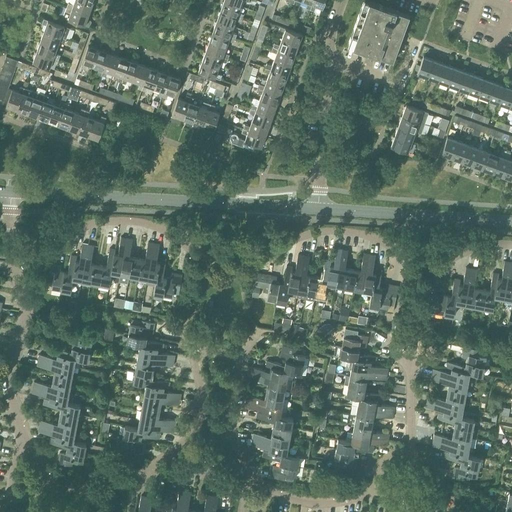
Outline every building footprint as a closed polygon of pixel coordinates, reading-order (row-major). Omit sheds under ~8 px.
[(67,7),(89,14),(92,4),(79,0),(74,0),(73,4),(68,2),(67,7)] [(241,6),(224,0),(223,0),(220,10),(242,18),(243,14),(239,12),(241,6)] [(310,10),(312,0),(301,0),(307,3),(305,8),(310,10)] [(322,8),(325,0),(312,0),(310,10),(314,11),(315,6),(322,8)] [(362,0),(346,45),(351,46),(373,54),(392,60),(409,15),(367,0),(362,0)] [(63,17),(68,19),(89,27),(91,22),(87,20),(89,14),(67,7),(63,17)] [(242,18),(220,10),(217,20),(233,26),(235,20),(240,22),(242,18)] [(44,31),(66,38),(70,28),(44,18),(42,23),(46,25),(44,31)] [(233,26),(217,20),(213,30),(234,38),(236,34),(231,32),(233,26)] [(302,35),(280,27),(278,31),(284,33),(281,39),(298,45),(302,35)] [(209,41),(226,47),(228,41),(233,42),(234,38),(213,30),(209,41)] [(66,38),(44,31),(40,41),(57,47),(59,41),(64,43),(66,38)] [(298,45),(281,39),(279,45),(274,43),(272,47),(294,55),(298,45)] [(55,53),(56,48),(57,47),(40,41),(36,51),(59,59),(60,55),(55,53)] [(224,53),(225,48),(226,47),(209,41),(206,51),(227,59),(229,54),(224,53)] [(99,49),(88,45),(80,67),(84,69),(86,63),(93,66),(99,49)] [(272,47),(271,51),(276,53),(274,60),(291,66),(294,55),(272,47)] [(101,75),(109,53),(99,49),(93,66),(99,68),(97,73),(101,75)] [(49,68),(52,61),(57,63),(59,59),(36,51),(33,61),(49,68)] [(227,59),(206,51),(202,61),(219,67),(221,61),(225,63),(227,59)] [(113,73),(119,56),(109,53),(101,75),(105,76),(107,71),(113,73)] [(6,56),(4,62),(16,66),(16,65),(18,60),(6,56)] [(121,82),(129,60),(119,56),(113,73),(119,75),(117,81),(121,82)] [(423,57),(417,73),(428,77),(434,61),(423,57)] [(18,60),(16,65),(27,69),(29,64),(22,62),(18,60)] [(129,60),(121,82),(125,84),(127,78),(134,80),(140,64),(129,60)] [(291,66),(274,60),(272,66),(266,63),(265,68),(287,76),(291,66)] [(219,79),(221,75),(216,73),(219,67),(202,61),(198,72),(219,79)] [(434,61),(428,77),(438,81),(444,64),(434,61)] [(16,66),(4,62),(2,67),(14,72),(16,66)] [(140,64),(134,80),(139,83),(137,88),(142,90),(150,67),(140,64)] [(438,81),(448,85),(454,68),(444,64),(438,81)] [(14,72),(2,67),(0,73),(12,78),(14,72)] [(150,67),(142,90),(146,91),(148,86),(154,88),(160,71),(150,67)] [(267,80),(283,86),(287,76),(265,68),(263,72),(269,74),(267,80)] [(454,68),(448,85),(458,88),(464,72),(454,68)] [(162,97),(170,75),(160,71),(154,88),(160,90),(157,96),(162,97)] [(458,88),(468,92),(474,75),(464,72),(458,88)] [(0,73),(0,79),(10,83),(12,78),(0,73)] [(174,95),(180,78),(170,75),(162,97),(166,98),(168,93),(174,95)] [(474,75),(468,92),(478,96),(484,79),(474,75)] [(10,83),(0,79),(0,85),(8,88),(10,83)] [(488,99),(495,83),(484,79),(478,96),(488,99)] [(257,88),(280,96),(283,86),(267,80),(265,86),(259,84),(259,85),(258,88),(257,88)] [(495,83),(488,99),(499,103),(505,86),(495,83)] [(3,100),(1,104),(17,110),(25,87),(21,86),(19,91),(8,88),(6,94),(4,100),(3,100)] [(499,103),(509,107),(511,98),(511,88),(505,86),(499,103)] [(33,97),(35,91),(25,87),(17,110),(27,113),(33,97)] [(259,100),(276,106),(280,96),(257,88),(256,92),(262,94),(259,100)] [(35,91),(33,97),(27,113),(37,117),(45,95),(35,91)] [(47,121),(53,104),(47,102),(49,96),(45,95),(37,117),(47,121)] [(178,98),(172,115),(182,119),(191,96),(186,95),(184,100),(178,98)] [(201,100),(194,98),(191,96),(182,119),(192,122),(199,106),(201,100)] [(250,108),(272,116),(276,106),(259,100),(257,106),(251,104),(250,108)] [(57,124),(65,102),(61,101),(59,106),(53,104),(47,121),(57,124)] [(67,128),(74,111),(67,109),(69,104),(65,102),(57,124),(67,128)] [(199,106),(192,122),(203,126),(211,104),(206,102),(204,108),(199,106)] [(213,130),(219,113),(213,111),(215,105),(211,104),(203,126),(213,130)] [(428,113),(422,111),(406,105),(402,115),(424,123),(428,113)] [(78,132),(86,110),(81,108),(79,114),(74,111),(67,128),(78,132)] [(252,120),(269,126),(272,116),(250,108),(249,112),(254,114),(252,120)] [(88,136),(94,119),(88,117),(90,111),(86,110),(78,132),(88,136)] [(415,131),(420,133),(424,123),(402,115),(398,125),(415,131)] [(94,119),(88,136),(98,139),(106,117),(102,116),(100,121),(94,119)] [(243,129),(265,137),(269,126),(252,120),(249,127),(244,125),(243,129)] [(395,135),(411,141),(415,131),(398,125),(395,135)] [(255,151),(254,150),(255,145),(261,147),(265,137),(243,129),(241,133),(246,135),(244,141),(237,139),(237,138),(237,137),(237,136),(236,135),(235,134),(234,134),(233,134),(231,134),(230,135),(230,136),(229,137),(229,138),(229,139),(229,140),(230,140),(230,141),(231,142),(228,141),(227,142),(255,151)] [(391,146),(407,152),(411,141),(395,135),(391,146)] [(447,137),(441,154),(451,158),(457,141),(447,137)] [(428,147),(432,149),(437,151),(440,145),(430,141),(428,147)] [(457,141),(451,158),(462,161),(468,145),(457,141)] [(472,165),(478,148),(468,145),(462,161),(472,165)] [(478,148),(472,165),(482,169),(488,152),(478,148)] [(492,173),(498,156),(488,152),(482,169),(492,173)] [(498,156),(492,173),(502,176),(508,160),(498,156)] [(511,179),(511,160),(508,160),(502,176),(511,179)] [(111,272),(112,272),(120,273),(127,238),(121,237),(118,250),(120,250),(119,255),(114,254),(111,272)] [(127,238),(120,273),(129,275),(132,257),(128,257),(129,252),(130,252),(132,239),(127,238)] [(141,259),(138,277),(147,278),(154,243),(148,242),(146,255),(147,255),(146,260),(141,259)] [(81,256),(80,261),(76,260),(72,278),(73,278),(81,280),(88,244),(82,243),(80,256),(81,256)] [(154,243),(147,278),(156,280),(160,262),(159,262),(155,262),(156,257),(157,257),(160,244),(154,243)] [(88,244),(81,280),(90,281),(94,264),(89,263),(90,258),(91,258),(94,245),(88,244)] [(103,265),(100,283),(109,285),(112,272),(111,272),(114,254),(115,249),(109,248),(107,261),(108,261),(107,266),(103,265)] [(336,285),(342,249),(336,248),(334,261),(335,261),(334,266),(330,265),(327,283),(336,285)] [(344,292),(345,286),(348,269),(344,268),(345,263),(346,263),(348,250),(342,249),(336,285),(335,291),(344,292)] [(357,270),(354,288),(363,290),(369,254),(364,253),(361,266),(362,266),(361,271),(357,270)] [(68,267),(69,268),(68,272),(64,272),(61,289),(70,291),(73,278),(72,278),(76,260),(77,255),(71,254),(68,267)] [(296,272),(291,272),(288,289),(287,295),(296,297),(297,291),(304,256),(298,254),(296,267),(297,268),(296,272)] [(372,291),(375,274),(371,273),(372,268),(373,268),(375,255),(369,254),(363,290),(372,291)] [(305,299),(309,275),(305,274),(306,269),(307,270),(309,257),(304,256),(297,291),(296,297),(305,299)] [(132,257),(129,275),(138,277),(141,259),(132,257)] [(156,280),(153,293),(163,295),(166,277),(162,276),(163,271),(164,272),(166,259),(160,258),(159,262),(160,262),(156,280)] [(315,294),(324,296),(327,283),(330,265),(331,261),(325,259),(323,272),(324,273),(323,277),(318,277),(315,294)] [(495,296),(504,298),(510,262),(504,261),(502,274),(503,274),(502,279),(498,278),(495,296)] [(50,263),(48,276),(49,277),(48,282),(52,283),(51,288),(61,289),(64,272),(60,271),(61,265),(50,263)] [(94,264),(90,281),(100,283),(103,265),(94,264)] [(284,284),(280,283),(277,301),(286,302),(287,295),(288,289),(291,272),(292,267),(286,266),(284,279),(285,279),(284,284)] [(464,285),(459,285),(456,302),(465,304),(472,268),(466,267),(463,280),(465,281),(464,285)] [(474,306),(477,288),(473,287),(474,282),(475,282),(477,270),(472,268),(465,304),(474,306)] [(348,269),(345,286),(354,288),(357,270),(348,269)] [(376,269),(375,274),(372,291),(370,304),(379,306),(382,288),(377,287),(378,283),(379,283),(382,270),(376,269)] [(498,278),(499,274),(493,272),(491,285),(492,286),(491,290),(486,290),(483,307),(493,309),(495,296),(498,278)] [(173,297),(173,293),(179,294),(182,274),(172,273),(171,278),(166,277),(163,295),(173,297)] [(268,293),(267,299),(277,301),(280,283),(276,282),(277,277),(256,273),(252,296),(258,297),(260,287),(264,288),(263,292),(268,293)] [(314,300),(315,294),(318,277),(309,275),(305,299),(314,300)] [(452,292),(453,292),(452,297),(448,296),(444,314),(454,315),(456,302),(459,285),(460,280),(454,279),(452,292)] [(393,312),(398,286),(387,284),(386,289),(382,288),(379,306),(388,308),(388,311),(393,312)] [(434,288),(431,301),(437,302),(435,312),(444,314),(448,296),(443,295),(444,290),(434,288)] [(483,307),(486,290),(477,288),(474,306),(483,307)] [(368,316),(367,322),(376,324),(377,317),(368,316)] [(398,330),(399,321),(393,320),(391,329),(398,330)] [(129,334),(147,337),(147,333),(153,334),(155,323),(142,321),(141,326),(131,324),(129,334)] [(324,324),(321,327),(327,334),(334,328),(331,325),(330,323),(325,324),(324,324)] [(282,325),(280,332),(282,332),(289,334),(290,326),(282,325)] [(72,348),(89,351),(91,342),(88,341),(89,336),(69,332),(67,343),(73,344),(72,348)] [(151,341),(151,342),(146,341),(147,337),(129,334),(127,343),(140,346),(140,345),(158,348),(158,349),(163,350),(164,344),(151,341)] [(342,347),(359,350),(360,346),(366,347),(368,336),(355,334),(354,339),(344,337),(342,347)] [(157,353),(158,349),(158,348),(140,345),(140,346),(138,354),(174,361),(175,355),(162,353),(162,354),(157,353)] [(308,357),(307,355),(304,354),(305,349),(302,349),(282,345),(280,355),(286,356),(285,361),(307,365),(308,357)] [(335,346),(334,355),(340,356),(347,357),(371,361),(376,362),(377,357),(364,354),(363,355),(359,354),(359,350),(342,347),(335,346)] [(466,362),(484,365),(487,351),(464,346),(462,357),(467,358),(466,362)] [(75,358),(75,359),(88,361),(89,351),(72,348),(71,352),(66,352),(66,350),(53,348),(52,354),(57,355),(75,358)] [(174,361),(138,354),(137,363),(154,366),(155,362),(160,363),(160,364),(173,367),(174,361)] [(38,361),(73,367),(75,359),(75,358),(57,355),(56,359),(52,358),(52,357),(39,355),(38,361)] [(370,366),(371,361),(347,357),(345,366),(351,367),(387,374),(388,368),(375,366),(375,367),(370,366)] [(54,373),(71,376),(73,367),(38,361),(37,366),(50,369),(50,368),(55,368),(54,373)] [(266,367),(270,367),(288,371),(305,374),(307,365),(285,361),(284,365),(279,364),(280,363),(267,361),(266,367)] [(470,372),(469,373),(482,375),(484,365),(466,362),(466,366),(461,365),(461,364),(448,362),(447,368),(452,369),(470,372)] [(154,366),(137,363),(135,372),(153,375),(154,366)] [(251,373),(286,380),(288,371),(270,367),(270,372),(265,371),(265,370),(252,367),(251,373)] [(350,376),(367,379),(368,375),(373,376),(373,377),(386,380),(387,374),(351,367),(350,376)] [(452,369),(451,373),(446,372),(446,371),(433,369),(432,374),(468,381),(469,373),(470,372),(452,369)] [(153,375),(135,372),(133,382),(146,384),(164,387),(169,388),(170,382),(157,380),(157,381),(152,380),(153,375)] [(52,382),(70,385),(71,376),(54,373),(52,382)] [(286,380),(251,373),(250,379),(263,381),(263,380),(268,381),(267,386),(285,389),(286,380)] [(448,387),(466,390),(468,381),(432,374),(431,380),(444,383),(444,381),(449,382),(448,387)] [(346,375),(344,384),(348,385),(366,388),(367,379),(350,376),(346,375)] [(33,388),(68,394),(70,385),(52,382),(51,386),(47,385),(47,384),(34,382),(33,388)] [(146,384),(145,393),(180,399),(181,394),(168,391),(168,392),(163,391),(164,387),(146,384)] [(377,400),(382,401),(383,395),(370,393),(370,394),(365,393),(366,388),(348,385),(346,394),(359,397),(377,400)] [(285,389),(267,386),(265,395),(283,398),(285,389)] [(447,396),(464,399),(466,390),(448,387),(447,396)] [(68,394),(33,388),(32,393),(45,396),(45,395),(50,396),(49,400),(67,403),(68,394)] [(180,399),(145,393),(143,402),(160,405),(161,401),(166,402),(166,403),(179,405),(180,399)] [(246,400),(281,407),(283,398),(265,395),(265,399),(260,398),(260,397),(247,395),(246,400)] [(427,401),(463,408),(464,399),(447,396),(446,400),(441,399),(441,398),(428,396),(427,401)] [(358,406),(393,412),(394,406),(381,404),(381,405),(376,404),(377,400),(359,397),(358,406)] [(60,411),(78,415),(80,405),(67,403),(49,400),(44,399),(43,405),(56,407),(56,406),(61,407),(60,411)] [(281,407),(246,400),(245,406),(258,408),(258,407),(263,408),(262,412),(262,413),(280,416),(281,407)] [(461,417),(463,408),(427,401),(426,407),(439,410),(439,409),(444,410),(443,414),(461,417)] [(160,405),(143,402),(141,411),(159,414),(160,405)] [(352,405),(350,414),(356,415),(374,418),(374,414),(379,415),(379,416),(392,418),(393,412),(358,406),(352,405)] [(329,410),(322,409),(320,418),(329,419),(329,410)] [(58,420),(76,424),(78,415),(60,411),(58,420)] [(159,414),(141,411),(139,420),(175,426),(176,421),(163,418),(163,419),(158,418),(159,414)] [(273,424),(291,427),(293,418),(280,416),(262,413),(262,412),(257,411),(256,417),(269,420),(269,419),(274,420),(273,424)] [(454,425),(472,429),(474,419),(461,417),(443,414),(438,413),(437,419),(450,421),(450,420),(455,421),(454,425)] [(348,423),(354,424),(372,427),(374,418),(356,415),(350,414),(348,423)] [(76,424),(58,420),(58,425),(53,424),(53,423),(40,420),(39,426),(74,433),(76,424)] [(175,426),(139,420),(138,428),(138,429),(155,432),(156,428),(161,429),(161,430),(174,432),(175,426)] [(291,427),(273,424),(272,433),(289,436),(291,427)] [(353,433),(388,439),(389,434),(376,431),(376,432),(371,431),(372,427),(354,424),(353,433)] [(472,429),(454,425),(453,434),(470,438),(472,429)] [(56,434),(55,438),(73,442),(73,441),(74,433),(39,426),(38,432),(51,434),(51,433),(56,434)] [(123,435),(141,439),(142,434),(146,435),(146,436),(159,439),(160,433),(155,432),(138,429),(138,428),(125,426),(123,435)] [(388,439),(353,433),(348,432),(346,441),(369,445),(369,441),(374,442),(374,443),(387,445),(388,439)] [(252,439),(288,445),(289,436),(272,433),(271,437),(266,436),(266,435),(253,433),(252,439)] [(433,440),(469,447),(470,438),(453,434),(452,439),(447,438),(447,437),(434,434),(433,440)] [(141,439),(123,435),(121,445),(125,446),(124,451),(143,455),(145,444),(140,443),(141,439)] [(62,446),(62,444),(67,445),(66,450),(84,453),(86,443),(73,441),(73,442),(55,438),(50,437),(49,443),(62,446)] [(269,447),(268,451),(286,454),(288,445),(252,439),(251,444),(264,447),(264,446),(269,447)] [(372,452),(373,446),(369,445),(346,441),(338,439),(336,449),(354,452),(355,447),(360,448),(359,449),(372,452)] [(450,448),(449,452),(467,456),(467,455),(469,447),(433,440),(432,446),(445,448),(445,447),(450,448)] [(354,452),(336,449),(334,458),(338,459),(337,464),(357,468),(359,457),(353,456),(354,452)] [(58,463),(71,466),(72,461),(82,462),(84,453),(66,450),(66,454),(60,453),(58,463)] [(275,458),(276,457),(280,458),(280,462),(297,466),(299,457),(286,454),(268,451),(264,450),(263,456),(275,458)] [(456,460),(456,459),(461,460),(460,464),(478,467),(480,458),(467,455),(467,456),(449,452),(445,451),(443,457),(456,460)] [(293,480),(294,475),(296,475),(297,466),(280,462),(279,467),(274,466),(272,476),(285,479),(293,480)] [(465,479),(470,480),(471,476),(476,477),(478,467),(460,464),(460,468),(454,467),(452,478),(465,480),(465,479)] [(172,511),(181,511),(185,491),(180,490),(177,503),(178,503),(177,508),(173,507),(172,511)] [(190,511),(191,510),(187,509),(188,505),(189,505),(191,492),(185,491),(181,511),(190,511)] [(200,511),(209,511),(212,496),(207,495),(204,508),(205,508),(204,511),(200,511)] [(139,511),(144,511),(147,497),(141,496),(139,509),(140,509),(139,511)] [(214,511),(215,510),(216,510),(218,497),(212,496),(209,511),(214,511)] [(147,497),(144,511),(149,511),(150,511),(153,498),(147,497)] [(172,511),(173,507),(174,502),(168,501),(166,511),(172,511)]
